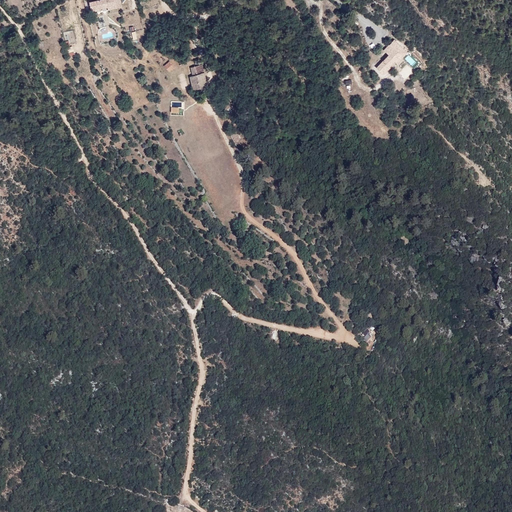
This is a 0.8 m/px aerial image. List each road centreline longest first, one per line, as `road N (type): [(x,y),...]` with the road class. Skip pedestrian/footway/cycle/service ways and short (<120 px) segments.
road 1 (track): [(0,8),(19,29),(93,178),(191,311),(202,375),(184,500)]
road 2 (track): [(191,311),(211,294),(238,316),(342,333),(297,259),(245,213),(241,168),(209,103)]
